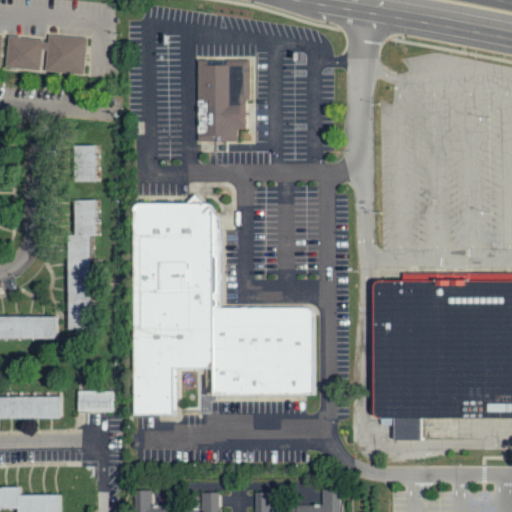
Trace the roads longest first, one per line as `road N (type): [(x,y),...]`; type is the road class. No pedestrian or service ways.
road 1 (residential): [(363,0),(368,260)]
road 2 (residential): [(0,272),(26,254),(32,234),(45,106)]
road 3 (primary): [(511,26),(393,0)]
road 4 (residential): [(120,110),(0,103)]
